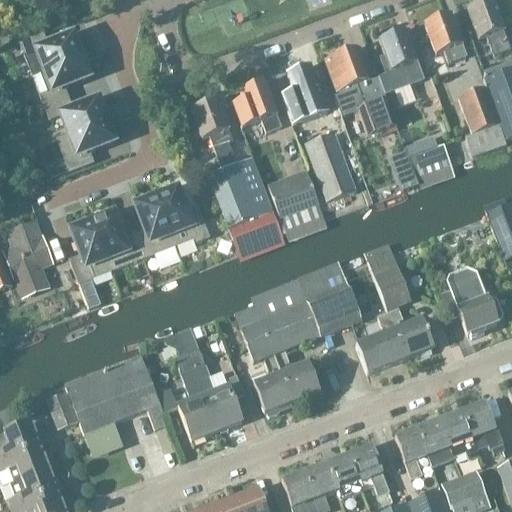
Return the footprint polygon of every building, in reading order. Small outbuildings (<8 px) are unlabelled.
[(478,44),(486,41),(493,60),(510,54),(503,35),(492,3),(466,12),(469,21),(462,24),(470,47),(478,44)] [(447,67),(465,61),(461,49),(450,18),(423,28),(435,59),(443,56),(447,67)] [(377,80),(383,98),(422,83),(416,66),(404,35),(394,39),(393,37),(391,36),(381,39),(380,41),(381,44),(378,45),(384,60),(379,62),(385,77),(377,80)] [(20,46),(33,78),(80,60),(71,39),(48,48),(44,37),(20,46)] [(385,102),(383,98),(377,80),(367,84),(355,53),(345,57),(342,53),(332,57),(331,62),(325,64),(337,95),(338,95),(340,98),(333,100),(341,121),(358,115),(366,135),(374,140),(395,132),(384,102),(385,102)] [(40,98),(45,110),(69,101),(65,90),(88,81),(86,77),(90,76),(84,61),(81,63),(80,60),(33,78),(33,79),(44,75),(52,94),(40,98)] [(293,96),(281,100),(292,129),(326,116),(320,101),(321,101),(309,70),(286,79),(293,96)] [(511,72),(502,76),(483,83),(505,143),(511,140),(511,72)] [(276,120),(264,87),(239,96),(243,105),(232,109),(241,133),(261,125),(265,136),(280,130),(276,120)] [(504,148),(497,129),(484,92),(457,101),(471,140),(464,142),(470,160),(504,148)] [(69,101),(45,110),(50,123),(61,119),(69,138),(58,142),(58,143),(105,124),(97,103),(73,112),(69,101)] [(421,181),(454,169),(430,102),(397,114),(421,181)] [(202,144),(209,141),(217,164),(221,174),(208,179),(228,232),(270,215),(250,163),(236,168),(235,166),(232,158),(228,147),(231,145),(227,134),(216,105),(190,114),(202,144)] [(113,146),(105,124),(58,143),(71,175),(94,166),(90,155),(113,146)] [(326,207),(355,195),(333,137),(304,148),(326,207)] [(279,224),(318,210),(306,175),(267,190),(279,224)] [(158,200),(155,201),(173,248),(193,240),(196,246),(208,241),(197,214),(186,218),(176,193),(172,195),(171,191),(156,197),(158,200)] [(173,248),(155,201),(152,202),(151,199),(137,205),(138,208),(134,210),(144,235),(133,239),(141,261),(173,248)] [(511,222),(507,210),(487,219),(505,263),(511,260),(511,222)] [(94,225),(91,226),(109,273),(141,261),(133,239),(122,244),(112,218),(108,220),(107,216),(93,222),(94,225)] [(14,252),(3,256),(13,281),(14,281),(21,298),(45,289),(39,271),(50,267),(40,242),(39,242),(33,225),(8,235),(14,252)] [(109,273),(91,226),(70,235),(79,258),(68,262),(77,286),(109,273)] [(385,315),(401,309),(406,299),(390,258),(366,267),(385,315)] [(446,285),(450,294),(457,313),(456,314),(466,339),(470,338),(472,343),(483,339),(481,333),(496,328),(495,325),(499,324),(500,320),(495,306),(491,304),(487,305),(486,302),(485,303),(476,278),(466,273),(448,280),(446,285)] [(341,276),(304,290),(323,339),(360,325),(341,276)] [(304,290),(253,310),(272,359),(323,339),(304,290)] [(272,359),(253,310),(233,317),(252,366),(272,359)] [(397,313),(387,317),(405,363),(432,353),(421,323),(399,332),(397,326),(402,324),(397,313)] [(405,363),(387,317),(377,321),(381,332),(385,331),(387,337),(355,349),(366,378),(405,363)] [(180,378),(202,370),(196,354),(174,362),(180,378)] [(284,358),(273,362),(291,408),(319,397),(308,368),(286,376),(284,370),(288,369),(284,358)] [(166,428),(154,399),(140,361),(64,389),(83,438),(146,414),(154,433),(166,428)] [(291,408),(273,362),(263,366),(267,377),(271,375),(274,381),(252,389),(264,418),(265,418),(268,421),(278,417),(277,413),(291,408)] [(235,389),(243,386),(238,368),(229,371),(235,389)] [(209,385),(202,370),(180,378),(186,394),(189,393),(197,390),(209,385)] [(213,397),(209,385),(197,390),(216,437),(241,427),(227,391),(213,397)] [(190,446),(216,437),(197,390),(189,393),(193,404),(177,411),(190,446)] [(169,392),(154,399),(162,419),(177,414),(169,392)] [(46,404),(57,434),(76,427),(65,397),(46,404)] [(472,443),(475,452),(486,448),(489,454),(503,448),(496,432),(494,433),(484,408),(474,412),(473,409),(461,414),(462,416),(461,417),(471,443),(472,443)] [(478,459),(475,452),(472,443),(471,443),(461,417),(439,425),(449,452),(453,461),(464,457),(466,464),(478,459)] [(416,434),(427,460),(430,472),(441,468),(437,457),(449,452),(439,425),(416,434)] [(0,454),(0,464),(39,449),(31,427),(3,438),(8,451),(0,454)] [(427,460),(416,434),(393,443),(403,469),(404,469),(410,484),(421,480),(415,465),(427,460)] [(0,475),(15,470),(20,483),(48,472),(39,449),(0,464),(0,475)] [(371,451),(348,460),(358,487),(369,482),(375,497),(386,493),(381,478),(371,451)] [(357,487),(358,487),(348,460),(325,468),(336,495),(339,504),(361,496),(357,487)] [(511,511),(511,466),(497,472),(511,511)] [(325,468),(303,477),(316,511),(327,511),(323,500),(336,495),(325,468)] [(48,472),(20,483),(25,496),(6,504),(8,511),(11,511),(57,495),(48,472)] [(475,476),(461,481),(465,492),(470,506),(484,500),(475,476)] [(316,511),(303,477),(280,486),(290,511),(316,511)] [(449,498),(465,492),(461,481),(445,487),(449,498)] [(235,503),(238,511),(264,511),(258,494),(235,503)] [(63,511),(57,495),(11,511),(63,511)] [(409,511),(445,511),(439,495),(407,507),(409,511)] [(212,511),(238,511),(235,503),(213,511),(212,511)]
